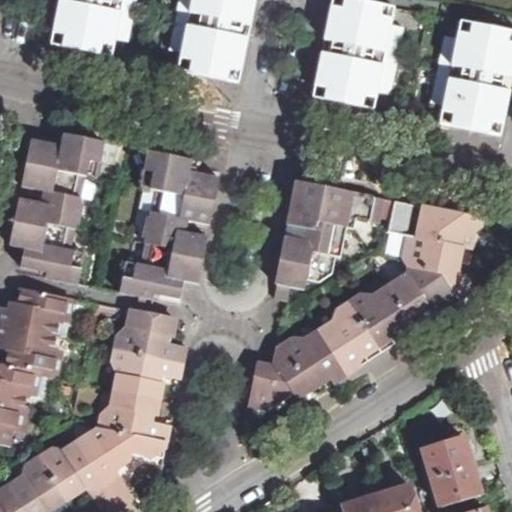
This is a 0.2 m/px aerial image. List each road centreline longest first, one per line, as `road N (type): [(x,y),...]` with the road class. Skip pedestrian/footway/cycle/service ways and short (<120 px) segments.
road 1 (residential): [(248,127),(216,275),(223,297),(244,301),(257,285),(290,136)]
road 2 (residential): [(220,496),(242,358),(230,346),(213,346),(198,363),(174,511)]
road 3 (unclassified): [(220,496),(483,332)]
road 4 (unclassified): [(26,83),(248,127)]
road 5 (unclassified): [(290,136),(508,183)]
road 6 (residential): [(290,136),(312,0)]
road 7 (residential): [(274,0),(248,127)]
road 8 (residential): [(0,207),(26,83)]
